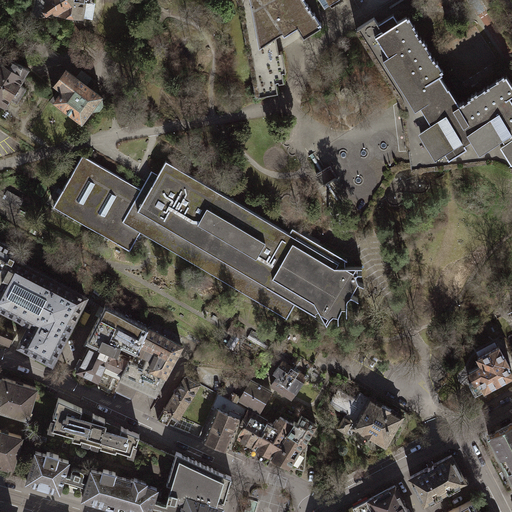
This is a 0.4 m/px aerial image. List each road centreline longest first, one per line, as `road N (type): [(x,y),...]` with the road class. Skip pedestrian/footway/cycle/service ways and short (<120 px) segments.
road 1 (residential): [(0,360),(308,490),(314,501)]
road 2 (residential): [(314,501),(451,434)]
road 3 (residential): [(352,367),(432,411),(451,434)]
